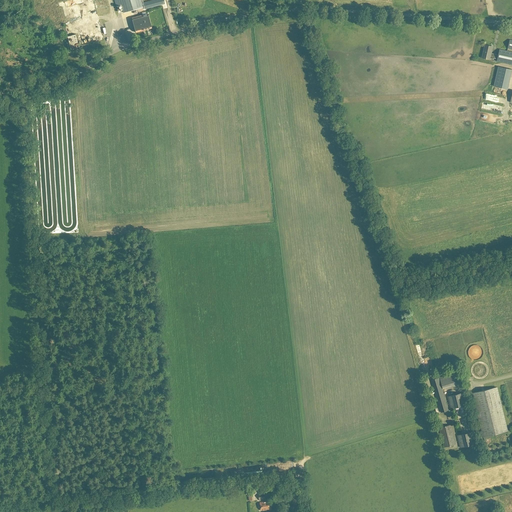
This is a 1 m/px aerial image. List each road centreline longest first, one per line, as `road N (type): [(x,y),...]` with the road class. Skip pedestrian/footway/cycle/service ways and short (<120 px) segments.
road 1 (unclassified): [(0,92),(55,84),(117,50),(202,24),(287,10),(511,23)]
road 2 (track): [(23,90),(59,500)]
road 3 (track): [(302,476),(59,500)]
